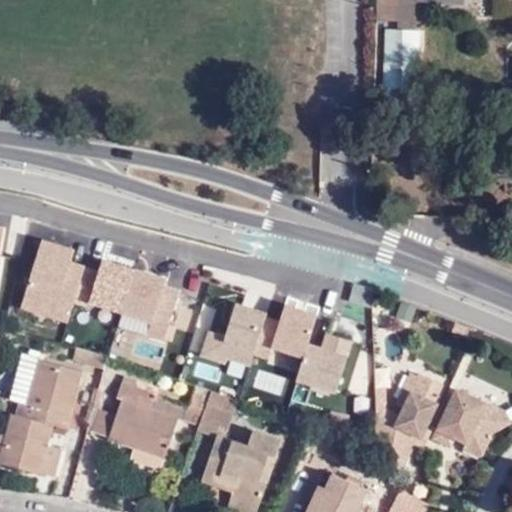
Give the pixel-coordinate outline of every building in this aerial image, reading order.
[(378,0),(377,16),(396,16),(395,0),(378,0)] [(384,27),(383,89),(420,89),(420,27),(384,27)] [(323,110),(339,109),(337,91),(322,92),(323,110)] [(86,266),(71,261),(75,249),(41,238),(19,307),(67,322),(86,266)] [(88,300),(124,310),(136,267),(100,257),(88,300)] [(132,317),(149,321),(145,336),(166,341),(180,293),(141,282),(132,317)] [(208,328),(200,351),(249,368),(269,310),(236,299),(224,334),(208,328)] [(323,342),(348,350),(352,339),(326,331),(323,342)] [(305,410),(313,385),(335,393),(349,353),(309,340),(287,404),(305,410)] [(27,403),(38,360),(30,357),(24,379),(18,378),(13,400),(20,402),(27,403)] [(83,372),(38,360),(27,403),(20,402),(17,414),(12,414),(0,458),(0,463),(39,474),(40,472),(54,476),(61,449),(54,447),(52,438),(55,426),(60,427),(64,414),(70,416),(83,372)] [(420,437),(426,425),(445,386),(421,373),(420,377),(404,407),(400,415),(397,423),(377,413),(378,448),(404,461),(413,443),(414,444),(418,436),(420,437)] [(404,407),(420,377),(412,373),(397,403),(404,407)] [(119,416),(111,439),(137,448),(165,459),(179,419),(151,409),(156,396),(136,388),(138,383),(126,378),(118,397),(124,399),(119,416)] [(158,390),(138,383),(136,388),(156,396),(158,390)] [(377,403),(386,404),(385,386),(376,386),(377,403)] [(495,431),(511,422),(504,410),(457,389),(448,410),(454,413),(445,431),(455,436),(467,442),(465,445),(484,455),(495,431)] [(237,410),(240,402),(212,391),(209,399),(207,405),(223,410),(225,405),(237,410)] [(200,425),(207,405),(209,399),(194,394),(186,420),(200,425)] [(185,405),(156,396),(151,409),(179,419),(185,405)] [(88,420),(92,403),(79,400),(75,417),(88,420)] [(397,423),(400,415),(377,404),(377,413),(397,423)] [(227,438),(237,410),(225,405),(223,410),(207,405),(200,425),(199,430),(219,436),(227,438)] [(94,406),(88,430),(111,439),(119,416),(94,406)] [(454,413),(448,410),(435,436),(450,445),(455,436),(445,431),(454,413)] [(67,429),(70,416),(64,414),(60,427),(67,429)] [(432,428),(426,425),(420,437),(418,436),(414,444),(422,448),(432,428)] [(250,446),(227,438),(219,436),(203,480),(234,490),(230,502),(256,511),(281,440),(255,431),(250,446)] [(165,459),(137,448),(132,461),(161,472),(165,459)] [(400,472),(404,461),(378,448),(378,462),(400,472)] [(353,511),(364,489),(331,473),(324,489),(314,511),(312,511),(307,510),(306,511),(353,511)] [(312,511),(314,511),(324,489),(317,486),(307,510),(312,511)] [(390,511),(405,511),(411,496),(399,491),(390,511)] [(411,496),(405,511),(424,511),(428,504),(411,496)]
